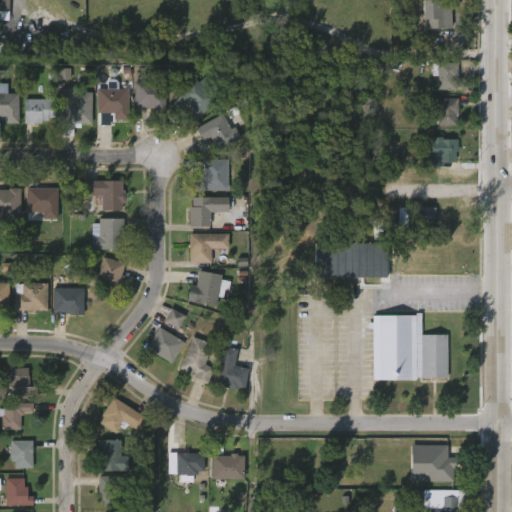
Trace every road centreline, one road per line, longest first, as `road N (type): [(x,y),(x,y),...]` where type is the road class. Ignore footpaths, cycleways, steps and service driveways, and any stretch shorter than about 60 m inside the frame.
road 1 (residential): [(511,424),(209,420),(106,362),(49,344),(0,344)]
road 2 (tertiary): [(497,0),(499,511)]
road 3 (residential): [(70,511),(71,422),(82,389),(150,305),(159,277),(160,171),(139,157)]
road 4 (residential): [(0,157),(139,157)]
